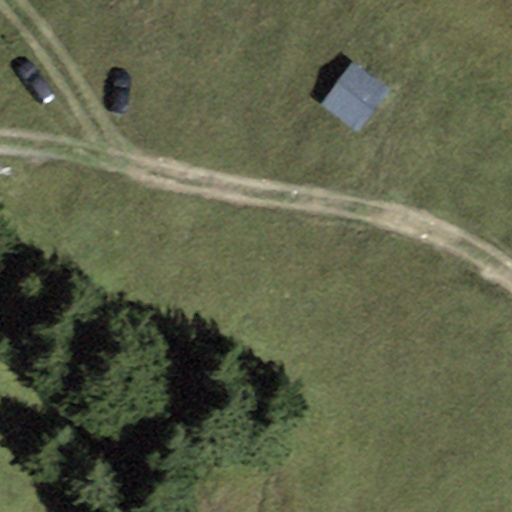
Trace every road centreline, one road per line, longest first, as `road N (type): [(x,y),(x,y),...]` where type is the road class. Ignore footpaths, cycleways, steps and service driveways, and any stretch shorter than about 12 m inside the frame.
road 1 (track): [(511,293),(409,232),(0,140)]
road 2 (track): [(126,168),(3,0)]
